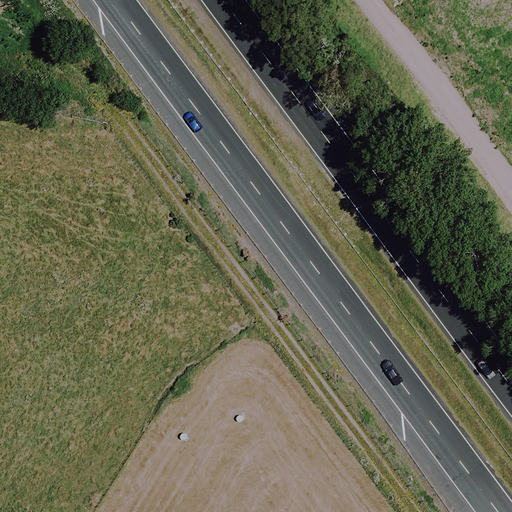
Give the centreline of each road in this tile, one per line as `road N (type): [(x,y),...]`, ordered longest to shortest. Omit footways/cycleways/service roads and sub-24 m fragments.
road 1 (motorway): [(493,511),(110,0)]
road 2 (motorway): [(220,0),(511,388)]
